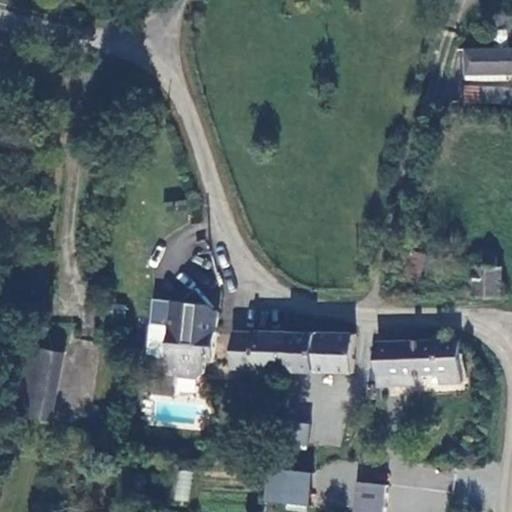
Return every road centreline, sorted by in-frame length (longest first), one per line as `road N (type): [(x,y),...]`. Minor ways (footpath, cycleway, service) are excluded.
road 1 (unclassified): [(162,45),(237,273),(295,320),(473,323),(503,346),(511,369)]
road 2 (track): [(366,322),(426,89),(458,0)]
road 3 (unclassified): [(0,17),(162,45)]
